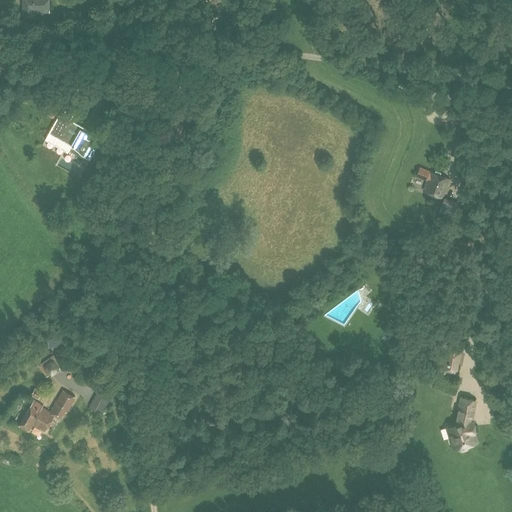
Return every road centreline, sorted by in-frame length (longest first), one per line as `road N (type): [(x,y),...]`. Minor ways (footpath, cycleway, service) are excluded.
road 1 (track): [(210,49),(186,88),(123,316),(150,511)]
road 2 (unclassified): [(511,87),(328,57),(84,38)]
